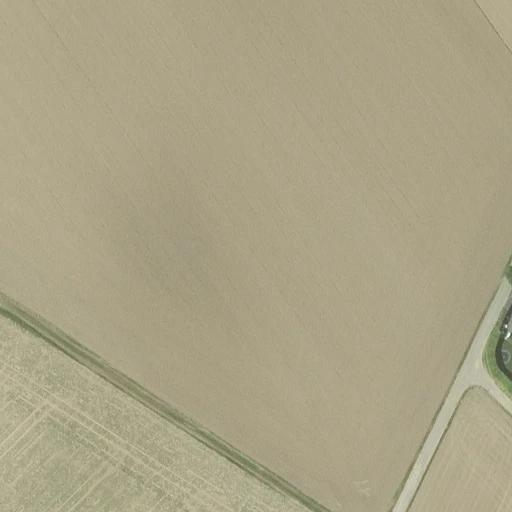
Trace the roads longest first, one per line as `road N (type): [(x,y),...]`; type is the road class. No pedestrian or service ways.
road 1 (track): [(310,511),(0,306)]
road 2 (track): [(511,410),(468,366),(396,511)]
